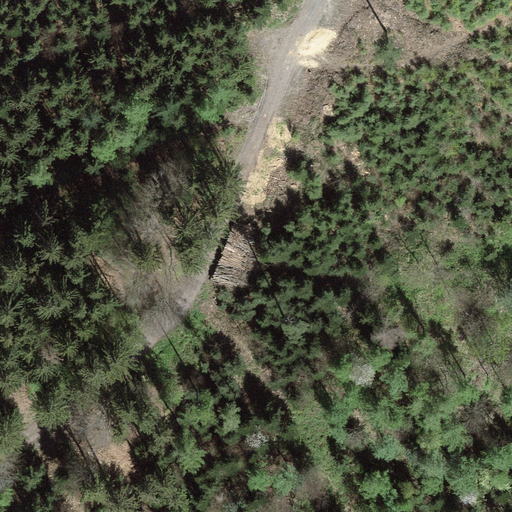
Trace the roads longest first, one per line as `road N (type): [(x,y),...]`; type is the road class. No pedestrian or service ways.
road 1 (track): [(0,465),(50,441),(183,304),(251,137)]
road 2 (track): [(314,0),(251,137)]
